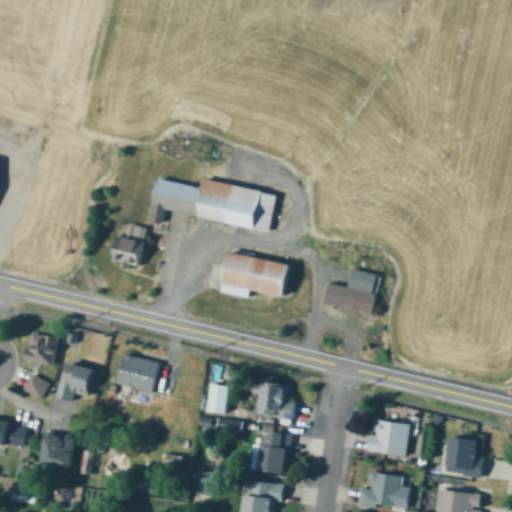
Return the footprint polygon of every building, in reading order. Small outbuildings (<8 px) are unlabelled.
[(281,191),(208,176),(207,185),(160,176),(152,217),(166,220),(169,208),(273,229),(281,191)] [(150,224),(133,222),(132,234),(119,233),(117,261),(135,263),(135,262),(148,264),(150,240),(148,240),(150,224)] [(299,262),(234,249),(226,290),(253,295),(255,287),(293,294),(299,262)] [(353,284),(334,280),(329,301),(378,311),(382,291),(380,290),(384,272),(357,266),(353,284)] [(27,360),(30,347),(32,347),(35,331),(63,337),(57,366),(44,363),(43,367),(34,365),(35,361),(27,360)] [(78,333),(76,342),(69,341),(71,331),(78,333)] [(156,363),(152,388),(119,382),(124,357),(156,363)] [(92,369),(87,390),(76,387),(73,398),(62,395),(69,363),(92,369)] [(26,390),(34,374),(52,383),(44,399),(26,390)] [(297,401),(295,415),(263,412),(267,381),(289,383),(288,400),(297,401)] [(231,386),(228,412),(205,409),(207,394),(211,394),(212,383),(231,386)] [(433,414),(443,415),(442,421),(436,425),(431,425),(433,414)] [(30,427),(28,447),(0,443),(0,416),(14,418),(13,425),(30,427)] [(202,426),(203,416),(216,418),(214,427),(202,426)] [(219,427),(220,418),(235,420),(234,429),(219,427)] [(413,423),(409,455),(371,450),(375,419),(413,423)] [(487,436),(481,463),(486,465),(482,479),(447,470),(455,437),(468,440),(470,432),(487,436)] [(289,435),(284,472),(262,469),(265,446),(271,447),(273,433),(289,435)] [(76,439),(72,465),(47,462),(51,435),(76,439)] [(97,454),(94,472),(84,471),(87,452),(97,454)] [(183,456),(181,469),(166,468),(167,455),(183,456)] [(18,476),(20,467),(31,469),(29,478),(18,476)] [(216,474),(212,495),(197,492),(200,471),(216,474)] [(404,487),(412,488),(409,509),(366,504),(368,488),(371,488),(373,472),(406,476),(404,487)] [(283,484),(278,511),(246,511),(251,479),(283,484)] [(14,499),(17,481),(44,486),(40,504),(14,499)] [(484,511),(483,511),(438,511),(443,487),(483,494),(480,511),(484,511)]
